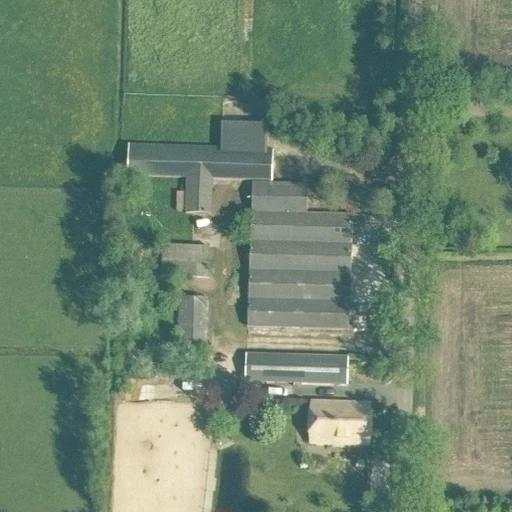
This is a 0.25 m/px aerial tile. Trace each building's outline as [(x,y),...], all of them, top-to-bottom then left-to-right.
[(211,216),(212,181),(272,183),(273,153),(128,148),(127,178),(187,181),(185,216),(211,216)] [(348,333),(352,218),(307,216),(308,187),(252,186),(247,330),(348,333)] [(162,247),(161,278),(208,280),(210,250),(162,247)] [(208,300),(180,300),(178,347),(206,348),(208,300)] [(246,356),(245,383),(346,386),(347,359),(246,356)] [(311,404),(310,446),(368,447),(369,406),(311,404)]
